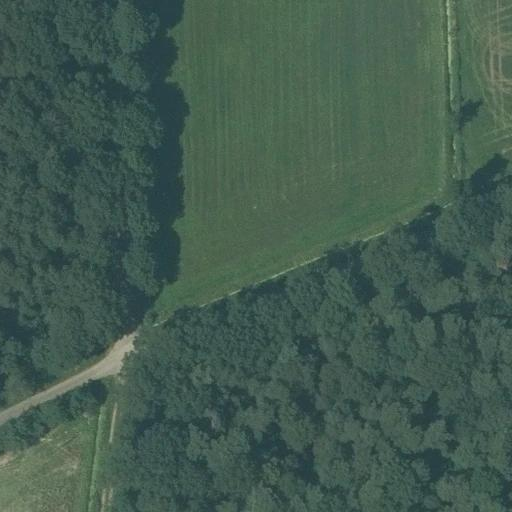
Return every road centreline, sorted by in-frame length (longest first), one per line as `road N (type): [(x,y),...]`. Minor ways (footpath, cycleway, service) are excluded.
road 1 (unclassified): [(0,420),(511,204)]
road 2 (track): [(109,0),(128,297),(107,511)]
